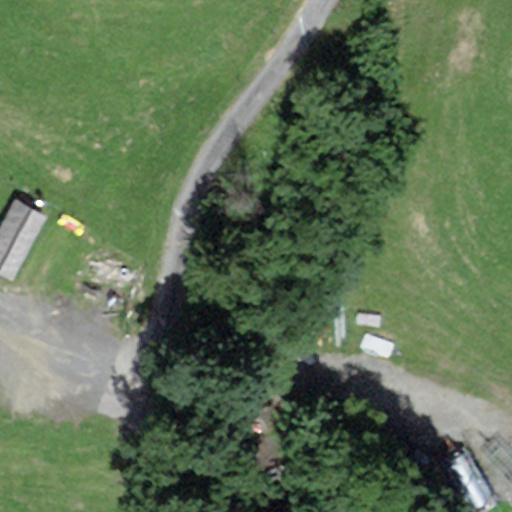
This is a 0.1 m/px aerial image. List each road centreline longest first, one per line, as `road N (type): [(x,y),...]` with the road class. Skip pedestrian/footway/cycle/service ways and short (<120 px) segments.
road 1 (track): [(324,0),(235,144),(169,291),(160,430),(167,511)]
road 2 (track): [(0,354),(163,377)]
